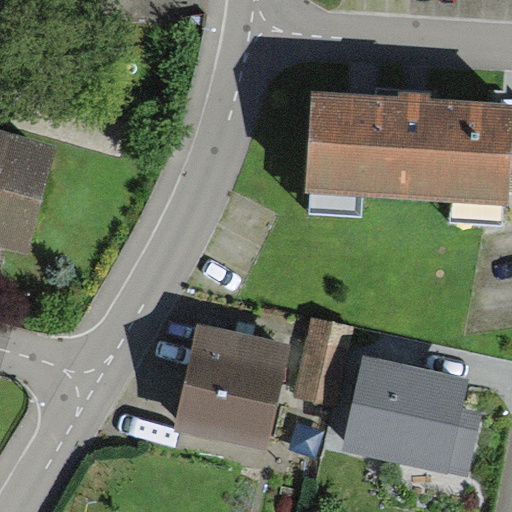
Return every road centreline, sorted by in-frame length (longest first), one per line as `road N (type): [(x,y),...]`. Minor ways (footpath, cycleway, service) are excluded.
road 1 (residential): [(97,387),(204,210),(259,0)]
road 2 (residential): [(355,0),(511,27)]
road 3 (residential): [(21,511),(97,387)]
